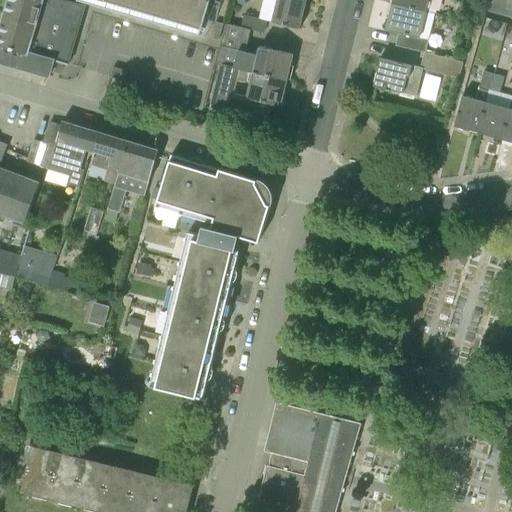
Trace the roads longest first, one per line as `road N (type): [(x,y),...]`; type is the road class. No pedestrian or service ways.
road 1 (residential): [(227,511),(308,177)]
road 2 (residential): [(308,177),(0,84)]
road 3 (residential): [(511,192),(414,202),(308,177)]
road 4 (residential): [(308,177),(351,0)]
